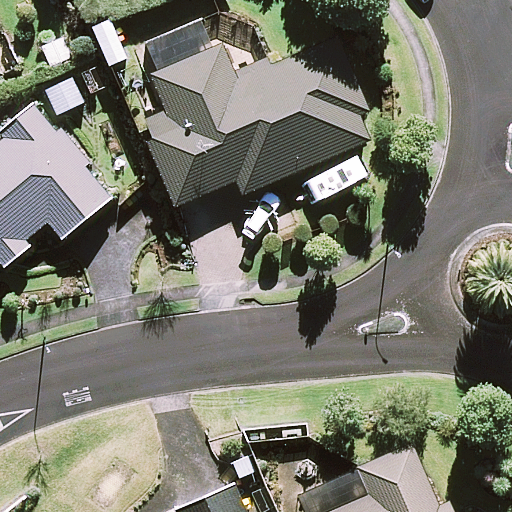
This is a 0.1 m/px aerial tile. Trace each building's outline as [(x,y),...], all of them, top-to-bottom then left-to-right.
[(341,156),(372,142),(363,122),(370,118),(336,41),(276,67),(272,59),(233,76),(222,51),(152,81),(168,117),(140,129),(176,211),(235,184),(242,199),(341,156)] [(0,78),(9,75),(0,54),(0,78)] [(87,107),(71,79),(43,95),(60,123),(87,107)] [(60,242),(111,206),(86,170),(90,167),(62,128),(52,135),(35,111),(0,136),(0,140),(3,145),(0,146),(0,268),(2,272),(30,252),(24,243),(49,226),(55,234),(60,242)] [(460,511),(455,499),(437,506),(412,449),(359,472),(295,499),(300,511),(460,511)] [(245,511),(236,490),(183,511),(245,511)]
